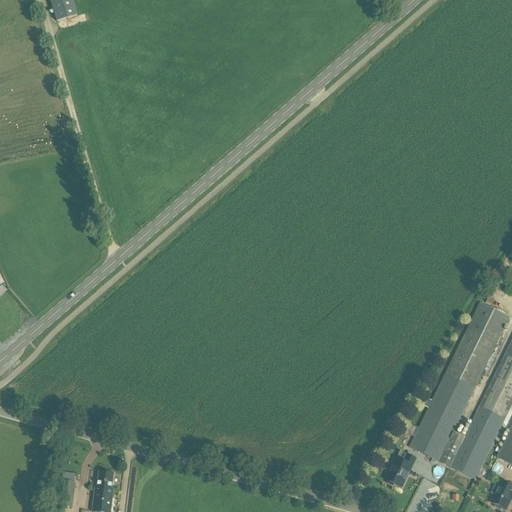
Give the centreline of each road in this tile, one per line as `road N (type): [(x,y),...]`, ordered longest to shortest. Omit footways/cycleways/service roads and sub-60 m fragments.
road 1 (tertiary): [(0,362),(415,0)]
road 2 (unclassified): [(359,511),(0,410)]
